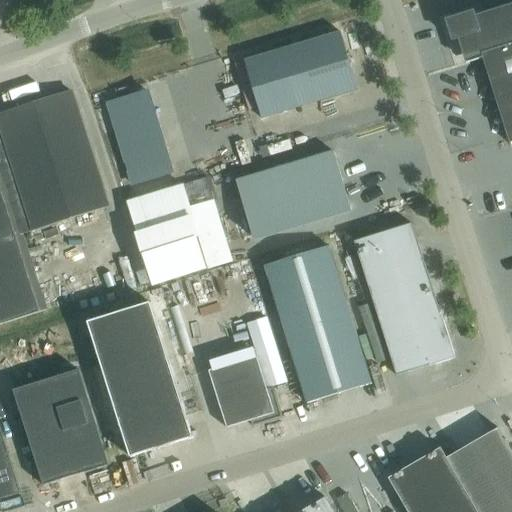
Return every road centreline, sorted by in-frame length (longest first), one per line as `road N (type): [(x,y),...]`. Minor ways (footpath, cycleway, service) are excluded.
road 1 (unclassified): [(93,511),(506,381),(388,0)]
road 2 (unclassified): [(0,51),(120,13)]
